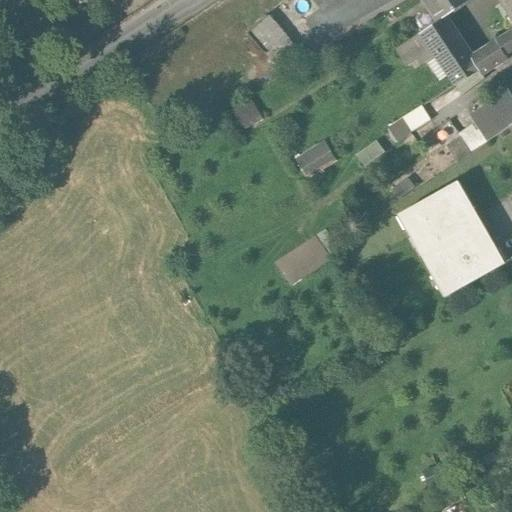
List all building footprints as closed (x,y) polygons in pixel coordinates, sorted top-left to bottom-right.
[(334,0),(310,0),(321,12),(334,0)] [(438,21),(399,48),(410,63),(432,48),(458,84),(480,70),(471,57),(456,31),(479,6),(477,0),(470,0),(457,8),(438,21)] [(424,0),(438,21),(457,8),(470,0),(424,0)] [(511,0),(501,0),(511,17),(511,0)] [(292,45),(265,17),(245,35),(272,64),(292,45)] [(511,31),(497,41),(506,55),(511,51),(511,31)] [(497,41),(471,57),(480,70),(483,73),(508,59),(506,55),(497,41)] [(241,125),(262,115),(253,97),(233,107),(241,125)] [(423,139),(435,154),(446,144),(445,143),(461,130),(450,116),(423,139)] [(328,138),(295,153),(305,176),(338,160),(328,138)] [(378,138),(357,151),(366,164),(386,151),(378,138)] [(504,263),(457,182),(400,215),(445,298),(504,263)] [(275,254),(287,281),(343,255),(331,228),(275,254)]
